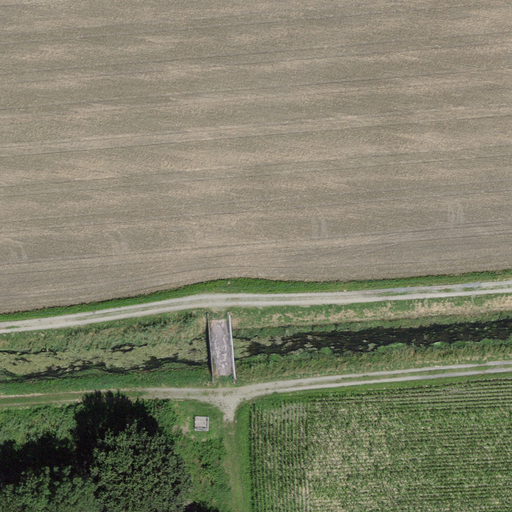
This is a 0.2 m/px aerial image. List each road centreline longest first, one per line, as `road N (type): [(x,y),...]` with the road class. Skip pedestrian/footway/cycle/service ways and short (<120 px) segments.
road 1 (track): [(511,291),(224,305),(0,331)]
road 2 (track): [(511,376),(0,412)]
